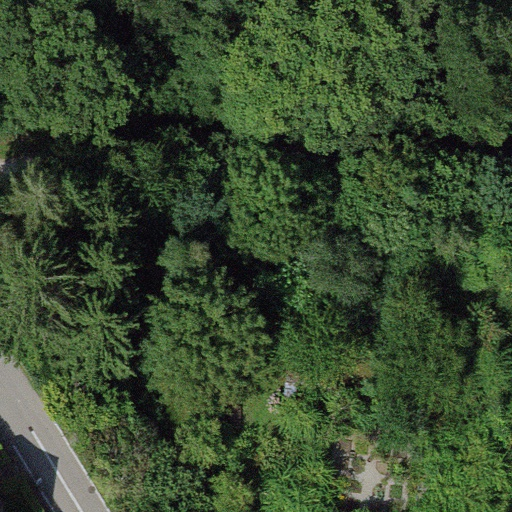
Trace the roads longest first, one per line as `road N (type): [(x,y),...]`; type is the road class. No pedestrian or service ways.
road 1 (track): [(0,173),(180,158),(511,166)]
road 2 (unclassified): [(0,379),(82,511)]
